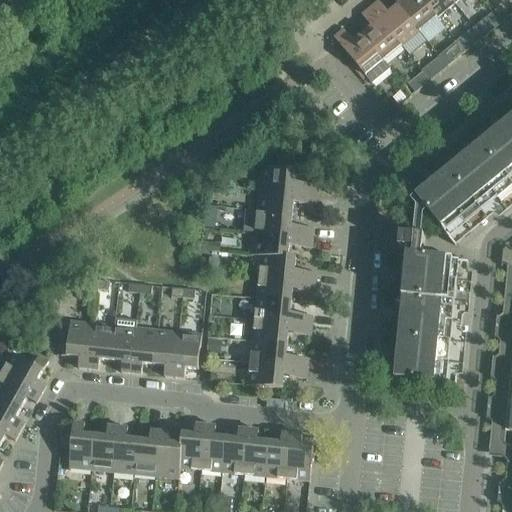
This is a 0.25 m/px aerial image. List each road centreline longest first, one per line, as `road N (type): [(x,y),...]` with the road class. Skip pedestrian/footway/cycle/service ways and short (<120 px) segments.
road 1 (residential): [(37,511),(49,444),(73,390),(356,421)]
road 2 (secondary): [(0,147),(220,0)]
road 3 (unclassified): [(357,392),(375,177),(395,150)]
road 4 (residential): [(395,150),(309,38),(359,0)]
road 5 (residential): [(475,406),(489,257),(511,227)]
road 6 (unclassified): [(511,53),(395,150)]
